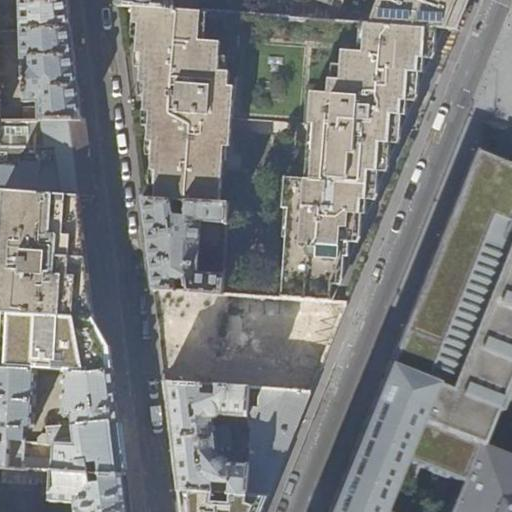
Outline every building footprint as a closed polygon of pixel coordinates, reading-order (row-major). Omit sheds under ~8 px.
[(21,0),(23,31),(71,28),(67,0),(21,0)] [(117,0),(118,5),(131,6),(174,9),(172,0),(117,0)] [(378,0),(370,24),(442,29),(458,30),(465,13),(470,0),(378,0)] [(290,18),(174,9),(131,6),(139,71),(155,200),(220,204),(224,148),(230,148),(232,120),(317,127),(313,181),(288,180),(285,211),(290,212),(285,299),(332,302),(352,251),(423,75),(442,29),(370,24),(290,18)] [(71,28),(23,31),(25,102),(39,101),(39,107),(24,109),(24,110),(17,111),(17,120),(82,120),(82,119),(76,74),(71,28)] [(82,120),(17,120),(1,120),(0,120),(0,188),(79,195),(92,196),(95,196),(90,156),(85,120),(82,120)] [(326,511),(449,511),(479,437),(511,356),(511,167),(474,152),(326,511)] [(88,270),(79,195),(0,188),(0,312),(6,313),(94,318),(92,303),(88,270)] [(229,205),(220,204),(155,200),(142,199),(148,244),(154,291),(223,295),(225,267),(219,268),(218,275),(199,274),(201,240),(213,241),(221,239),(222,226),(228,224),(229,205)] [(92,373),(113,369),(112,364),(111,355),(110,347),(105,338),(94,318),(6,313),(3,368),(38,370),(67,372),(92,373)] [(35,427),(38,370),(3,368),(0,367),(0,469),(1,469),(22,470),(23,459),(11,458),(11,448),(17,448),(17,443),(23,444),(24,443),(27,443),(27,431),(31,431),(35,427)] [(92,373),(67,372),(64,418),(73,419),(74,426),(119,420),(114,378),(113,369),(92,373)] [(217,493),(218,483),(231,484),(231,493),(269,495),(290,444),(311,392),(213,385),(213,392),(217,392),(217,397),(202,396),(202,385),(165,382),(171,436),(178,491),(217,493)] [(54,472),(126,476),(124,459),(119,420),(74,426),(75,443),(54,443),(54,472)] [(38,438),(38,443),(46,443),(46,435),(42,435),(38,438)] [(511,511),(511,451),(479,437),(449,511),(511,511)] [(51,472),(22,470),(1,469),(1,484),(37,487),(38,483),(50,483),(51,472)] [(54,472),(51,472),(50,483),(50,502),(74,504),(75,511),(130,511),(126,476),(54,472)] [(217,493),(178,491),(180,511),(261,511),(269,495),(231,493),(217,493)]
